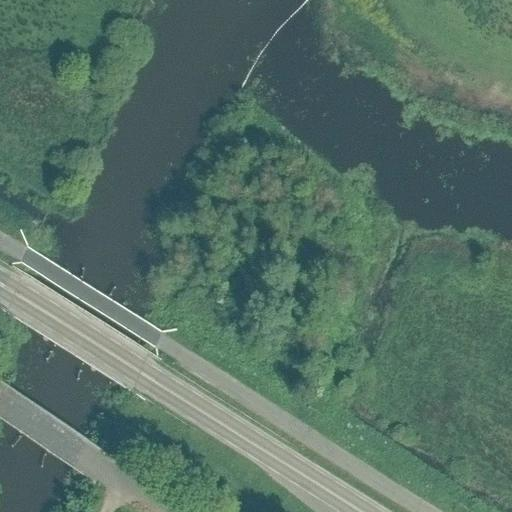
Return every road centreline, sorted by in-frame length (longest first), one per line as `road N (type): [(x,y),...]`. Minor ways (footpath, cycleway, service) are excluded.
road 1 (unclassified): [(425,511),(0,240)]
road 2 (secondary): [(363,511),(0,285)]
road 3 (unclassified): [(169,511),(0,400)]
